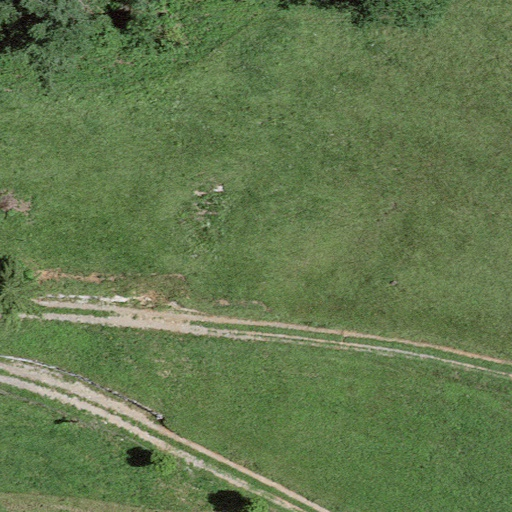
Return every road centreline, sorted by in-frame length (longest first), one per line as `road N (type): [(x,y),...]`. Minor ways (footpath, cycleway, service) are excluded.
road 1 (track): [(0,310),(242,330),(511,367)]
road 2 (track): [(299,511),(189,439),(0,372)]
